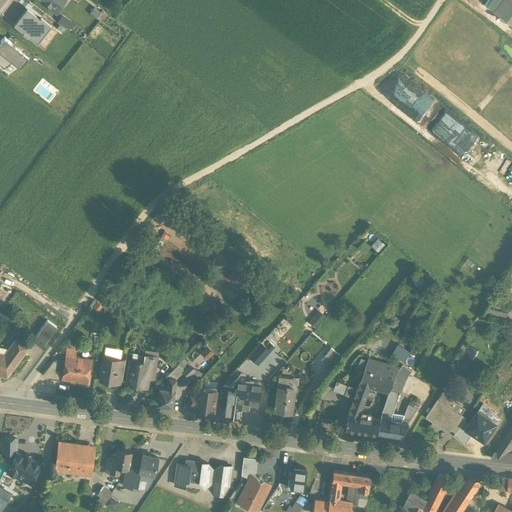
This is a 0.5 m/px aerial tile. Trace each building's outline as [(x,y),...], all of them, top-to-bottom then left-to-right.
[(67,0),(39,0),(57,14),(67,0)] [(511,0),(505,0),(495,15),(511,27),(511,0)] [(40,20),(27,10),(14,26),(37,45),(51,27),(41,19),(40,20)] [(74,23),(63,16),(58,23),(69,30),(74,23)] [(28,56),(5,37),(0,43),(0,51),(12,61),(19,67),(28,56)] [(12,61),(0,51),(0,65),(3,68),(12,61)] [(203,193),(229,214),(237,204),(211,184),(203,193)] [(268,289),(264,284),(258,291),(262,295),(268,289)] [(91,305),(98,311),(103,305),(96,299),(91,305)] [(320,312),(310,322),(316,328),(326,317),(320,312)] [(47,319),(32,340),(41,346),(56,326),(47,319)] [(5,353),(0,352),(0,373),(6,375),(28,345),(17,337),(5,353)] [(414,344),(404,337),(393,355),(404,361),(414,344)] [(278,347),(270,340),(265,345),(274,352),(278,347)] [(265,345),(255,357),(257,359),(261,363),(263,365),(274,352),(265,345)] [(122,349),(107,346),(105,354),(120,357),(122,349)] [(208,360),(215,353),(208,346),(201,352),(208,360)] [(179,349),(166,361),(172,367),(186,354),(179,349)] [(91,358),(65,354),(64,361),(62,378),(70,379),(71,378),(75,378),(78,383),(87,384),(91,358)] [(144,362),(131,360),(128,384),(143,386),(145,377),(152,378),(156,356),(145,355),(144,362)] [(337,362),(328,355),(322,363),(330,369),(337,362)] [(119,359),(104,357),(100,380),(116,383),(118,372),(119,359)] [(64,361),(53,359),(42,373),(48,378),(59,380),(62,378),(64,361)] [(257,359),(252,365),(256,368),(261,363),(257,359)] [(183,360),(177,365),(184,372),(188,376),(193,370),(183,360)] [(388,365),(369,360),(359,383),(369,385),(380,388),(384,375),(387,366),(388,365)] [(399,369),(397,372),(407,376),(409,368),(403,363),(399,369)] [(177,365),(173,370),(180,376),(184,372),(177,365)] [(399,369),(387,366),(384,375),(380,388),(389,391),(389,389),(392,382),(394,377),(396,373),(397,372),(399,369)] [(202,375),(193,370),(188,376),(190,377),(197,382),(202,375)] [(197,382),(190,377),(187,383),(194,387),(197,382)] [(168,389),(159,388),(157,404),(172,406),(176,379),(169,378),(168,389)] [(252,383),(237,381),(236,388),(234,400),(242,401),(241,401),(249,402),(252,383)] [(403,386),(392,382),(389,389),(400,393),(403,386)] [(260,384),(252,383),(249,402),(258,404),(260,384)] [(356,390),(347,414),(358,416),(369,385),(359,383),(356,390)] [(295,388),(278,386),(275,410),(292,412),(295,388)] [(236,388),(229,387),(227,399),(234,400),(236,388)] [(216,390),(203,388),(201,391),(200,397),(197,396),(195,407),(195,410),(213,412),(216,390)] [(455,395),(445,388),(438,399),(448,406),(455,395)] [(192,395),(189,398),(188,406),(195,407),(197,396),(192,395)] [(234,400),(227,399),(225,414),(238,416),(238,420),(239,420),(241,401),(242,401),(234,400)] [(448,406),(438,399),(426,418),(449,433),(451,429),(461,414),(448,406)] [(409,404),(402,421),(409,422),(419,407),(415,404),(414,407),(409,404)] [(394,409),(384,405),(379,419),(390,420),(394,409)] [(473,432),(485,440),(497,423),(478,410),(469,425),(466,428),(473,432)] [(358,416),(347,414),(345,428),(377,432),(379,419),(358,416)] [(466,418),(461,414),(451,429),(456,433),(464,421),(466,418)] [(379,419),(377,432),(396,434),(396,438),(400,438),(401,435),(409,422),(402,421),(379,419)] [(469,425),(464,421),(456,433),(454,436),(465,444),(473,432),(466,428),(469,425)] [(511,439),(506,436),(491,460),(511,461),(511,451),(509,452),(511,446),(511,439)] [(16,438),(3,437),(2,455),(12,460),(16,452),(16,438)] [(94,446),(64,442),(63,450),(57,449),(55,464),(75,467),(74,472),(90,474),(92,464),(86,463),(87,450),(94,451),(94,446)] [(130,452),(117,449),(115,457),(113,457),(109,476),(116,477),(119,466),(127,467),(130,452)] [(94,451),(87,450),(86,463),(92,464),(94,451)] [(24,455),(16,452),(12,460),(7,472),(16,476),(17,473),(31,480),(39,463),(32,459),(33,457),(25,454),(24,455)] [(157,457),(142,454),(138,471),(139,471),(136,483),(143,484),(145,473),(153,474),(157,457)] [(256,458),(243,457),(241,477),(248,478),(250,474),(254,476),(256,458)] [(185,464),(177,463),(174,484),(184,486),(185,480),(200,482),(204,487),(211,482),(213,470),(207,463),(186,460),(185,464)] [(220,465),(213,470),(211,482),(224,491),(229,484),(232,466),(220,465)] [(306,468),(294,466),(292,478),(288,478),(287,487),(303,489),(306,468)] [(341,471),(333,470),(328,502),(315,500),(312,511),(335,511),(337,501),(340,481),(341,471)] [(369,475),(341,471),(340,481),(359,484),(358,489),(358,490),(367,491),(369,475)] [(254,476),(250,474),(248,478),(237,501),(246,506),(248,504),(257,509),(270,484),(254,476)] [(439,475),(427,498),(423,496),(419,505),(420,504),(431,511),(433,511),(443,493),(446,494),(453,479),(439,475)] [(483,479),(468,478),(460,491),(471,497),(483,479)] [(509,478),(501,478),(500,491),(509,491),(509,478)] [(11,494),(0,487),(0,511),(11,494)] [(111,493),(102,487),(97,495),(100,497),(106,501),(111,493)] [(367,491),(358,490),(358,489),(356,489),(354,503),(363,504),(366,500),(367,491)] [(423,496),(412,490),(401,511),(404,511),(415,511),(419,505),(423,496)] [(460,491),(446,511),(461,511),(471,497),(460,491)] [(306,498),(300,494),(293,505),(297,507),(298,505),(301,507),(306,498)] [(349,511),(351,503),(337,501),(335,511),(349,511)]
